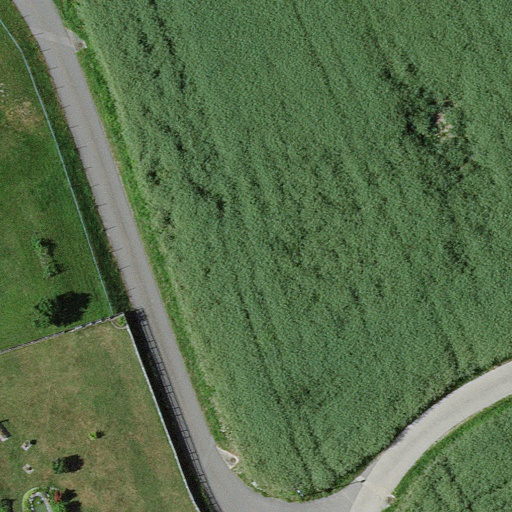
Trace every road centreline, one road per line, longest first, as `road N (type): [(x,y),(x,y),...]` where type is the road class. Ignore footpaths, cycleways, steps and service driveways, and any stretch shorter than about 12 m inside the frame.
road 1 (residential): [(238,511),(202,445),(40,0)]
road 2 (track): [(348,511),(461,401),(511,377)]
